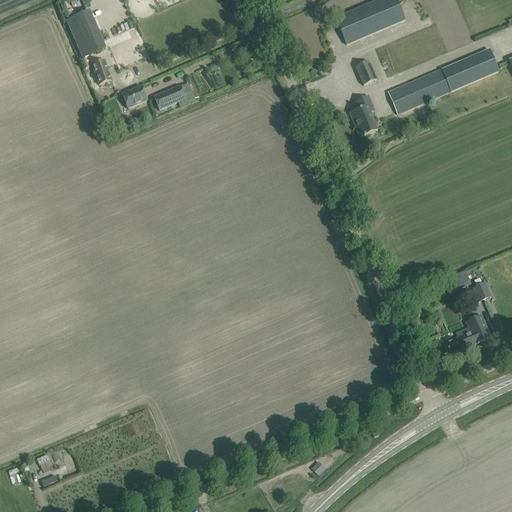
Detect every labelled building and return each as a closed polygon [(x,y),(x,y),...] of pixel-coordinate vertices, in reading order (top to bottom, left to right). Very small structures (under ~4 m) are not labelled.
[(405,21),(396,0),(382,0),(335,20),(346,46),(405,21)] [(89,12),(66,22),(82,60),(105,50),(89,12)] [(489,49),(387,93),(398,117),(499,74),(489,49)] [(111,82),(104,62),(92,66),(99,86),(111,82)] [(369,63),(356,68),(363,87),(376,81),(369,63)] [(218,64),(210,67),(212,73),(220,69),(218,64)] [(147,102),(141,88),(122,96),(128,110),(147,102)] [(186,100),(180,88),(154,99),(159,112),(186,100)] [(377,131),(367,108),(372,106),(368,98),(354,104),(358,112),(349,115),(360,139),(363,138),(364,138),(365,138),(365,137),(377,131)] [(458,288),(454,277),(447,280),(452,291),(458,288)] [(479,303),(491,298),(485,284),(473,290),(479,303)] [(491,339),(481,317),(466,323),(468,329),(455,335),(457,339),(445,344),(450,356),(491,339)] [(47,456),(37,460),(39,466),(49,462),(47,456)] [(26,465),(21,467),(24,476),(31,473),(28,467),(27,468),(26,465)] [(55,477),(42,482),(44,488),(57,483),(55,477)]
